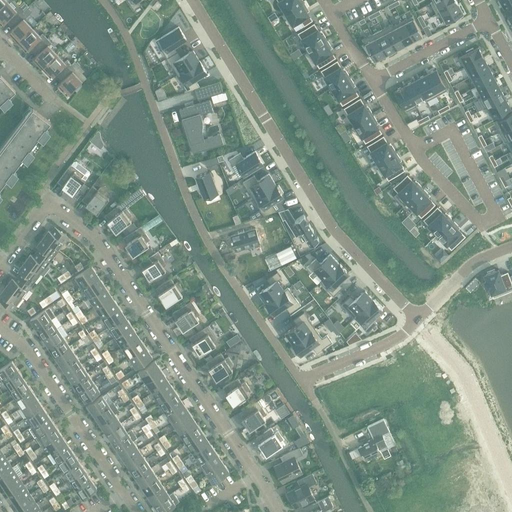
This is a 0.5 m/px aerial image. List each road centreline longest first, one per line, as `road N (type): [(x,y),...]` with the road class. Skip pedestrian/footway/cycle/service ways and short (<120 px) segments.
road 1 (unclassified): [(102,0),(126,34),(197,222),(299,380)]
road 2 (residential): [(416,320),(333,227),(192,0)]
road 3 (residential): [(275,511),(95,237),(51,204)]
road 4 (residential): [(135,511),(27,348),(0,327)]
road 5 (residential): [(511,486),(465,376),(416,320)]
road 6 (residential): [(481,227),(497,218),(451,129),(414,148)]
road 7 (unclassified): [(369,511),(299,380)]
road 8 (residential): [(416,320),(388,343),(299,380)]
road 9 (residential): [(487,20),(371,81)]
road 10 (residential): [(511,246),(473,263),(416,320)]
